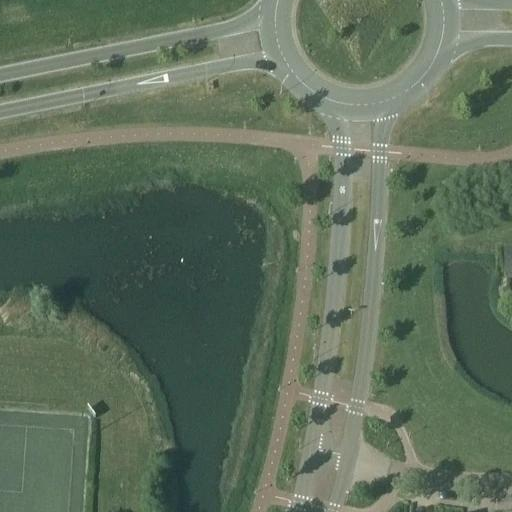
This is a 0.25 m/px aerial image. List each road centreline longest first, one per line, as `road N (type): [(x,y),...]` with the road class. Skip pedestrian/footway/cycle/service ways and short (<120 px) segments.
road 1 (tertiary): [(346,460),(373,253),(380,104)]
road 2 (tertiary): [(341,105),(335,272),(308,451)]
road 3 (secondary): [(0,114),(281,57)]
road 4 (secondary): [(274,19),(0,75)]
